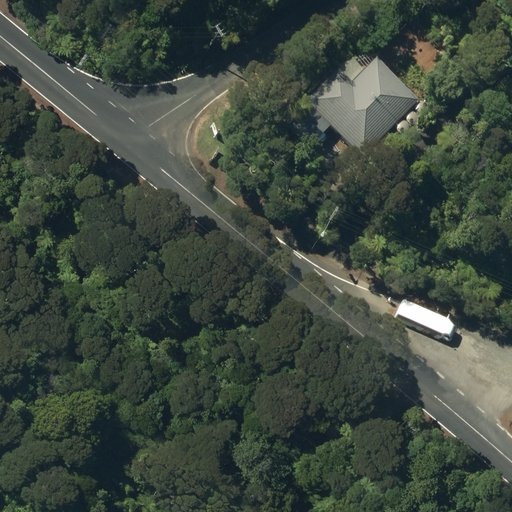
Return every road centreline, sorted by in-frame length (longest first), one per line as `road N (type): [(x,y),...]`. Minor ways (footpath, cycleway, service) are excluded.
road 1 (tertiary): [(128,140),(380,350)]
road 2 (residential): [(128,140),(342,0)]
road 3 (tertiary): [(380,350),(511,457)]
road 4 (tertiary): [(0,34),(128,140)]
road 5 (residential): [(511,370),(447,354),(380,350)]
